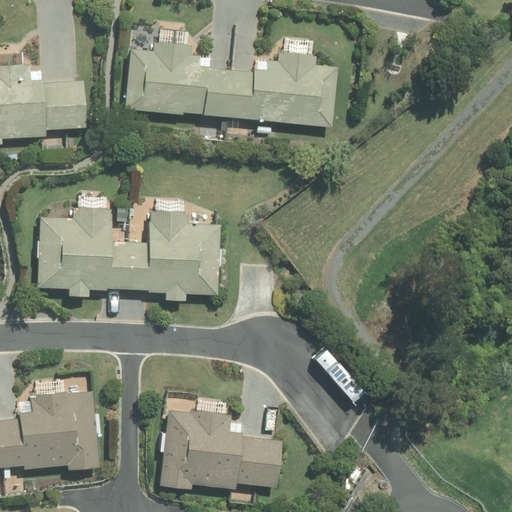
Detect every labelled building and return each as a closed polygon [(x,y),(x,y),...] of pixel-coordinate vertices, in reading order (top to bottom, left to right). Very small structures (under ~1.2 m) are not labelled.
[(131,48),(125,106),(334,125),(340,65),(317,63),(318,52),(280,49),(279,59),(271,58),(270,68),(199,62),(200,53),(192,52),(193,41),(153,37),(152,49),(131,48)] [(30,64),(0,65),(0,140),(4,141),(4,135),(46,133),(46,127),(86,125),(85,78),(45,79),(45,75),(31,75),(30,64)] [(40,215),(37,283),(70,284),(70,293),(89,293),(89,285),(167,288),(167,297),(188,297),(188,288),(219,289),(221,221),(197,220),(189,220),(189,207),(150,206),(149,239),(111,238),(112,204),(75,203),(74,216),(40,215)] [(0,463),(25,461),(25,467),(67,463),(67,467),(98,465),(91,385),(30,391),(32,411),(0,413),(0,463)] [(246,416),(169,407),(160,482),(193,486),(194,479),(238,484),(239,479),(278,484),(284,437),(244,432),(246,416)]
